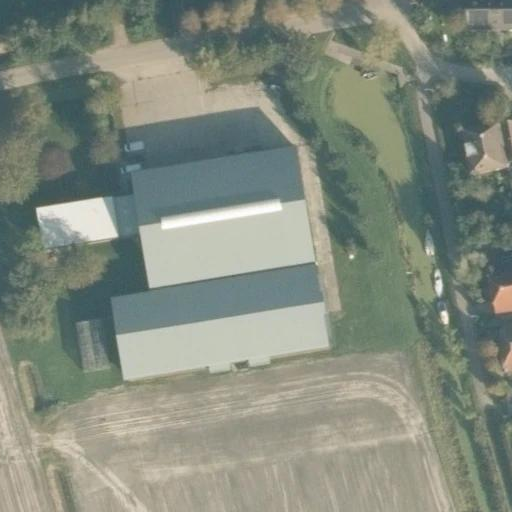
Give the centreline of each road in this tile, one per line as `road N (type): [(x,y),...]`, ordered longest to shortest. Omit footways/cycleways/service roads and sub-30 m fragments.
road 1 (unclassified): [(0,88),(393,13)]
road 2 (residential): [(480,400),(425,150),(418,61)]
